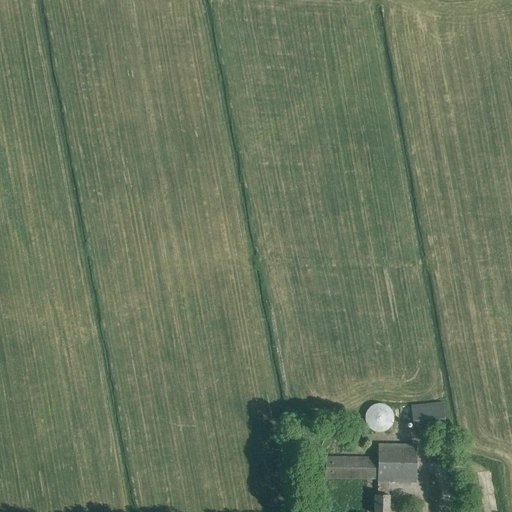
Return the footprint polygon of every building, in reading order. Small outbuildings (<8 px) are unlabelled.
[(413,428),(444,425),(441,402),(411,405),(413,428)] [(382,404),(378,403),(375,404),(372,405),(370,407),(367,409),(366,412),(365,415),(364,418),(365,422),(366,424),(368,427),(370,428),(372,430),(375,431),(378,432),(380,432),(383,431),(386,430),(388,429),(390,426),(392,423),(393,416),(392,413),(391,410),(390,409),(387,406),(384,404),(382,404)] [(448,448),(448,438),(430,438),(430,448),(448,448)] [(378,444),(378,457),(378,479),(378,481),(386,481),(416,482),(416,445),(378,444)] [(326,478),(378,479),(378,457),(326,457),(326,478)] [(386,489),(386,481),(378,481),(378,495),(374,495),(373,511),(388,511),(389,495),(389,489),(386,489)]
